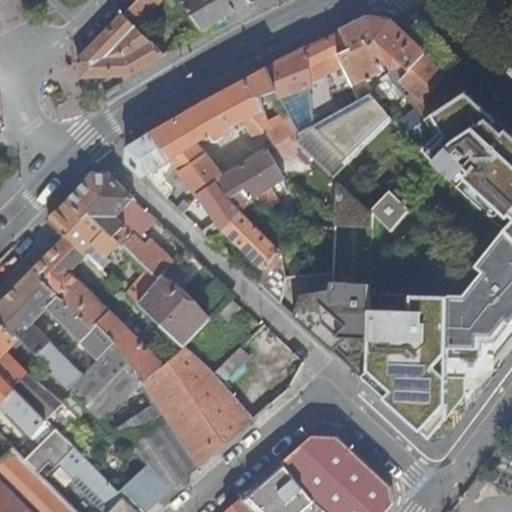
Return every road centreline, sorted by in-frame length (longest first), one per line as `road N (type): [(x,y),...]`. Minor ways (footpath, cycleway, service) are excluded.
road 1 (residential): [(185,511),(323,399),(347,407),(429,486)]
road 2 (secondary): [(337,0),(203,67),(70,155)]
road 3 (residential): [(511,91),(404,0)]
road 4 (residential): [(429,486),(511,384)]
road 5 (residential): [(0,70),(55,50),(106,0)]
